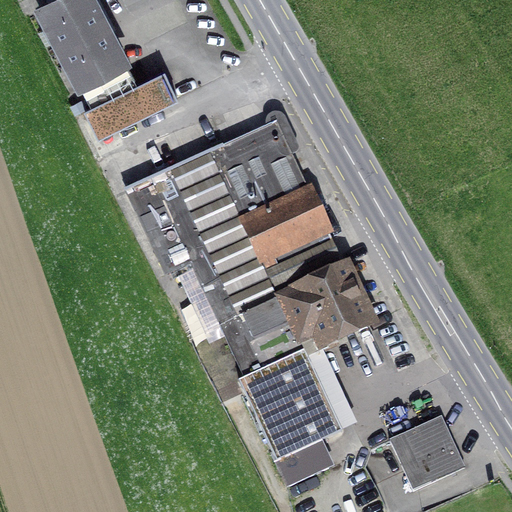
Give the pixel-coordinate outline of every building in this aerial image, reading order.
[(100,0),(52,0),(40,6),(82,91),(135,65),(100,0)] [(165,73),(88,111),(101,138),(178,101),(165,73)] [(230,162),(219,167),(280,298),(344,268),(283,137),(230,162)] [(230,162),(223,148),(127,193),(167,279),(194,266),(222,325),(280,298),(219,167),(230,162)] [(307,361),(330,351),(325,342),(369,321),(344,268),(280,298),(222,325),(247,378),(241,381),(290,487),(321,473),(310,448),(341,434),(307,361)] [(410,324),(382,337),(401,377),(429,363),(410,324)] [(442,419),(391,444),(416,495),(467,471),(442,419)]
